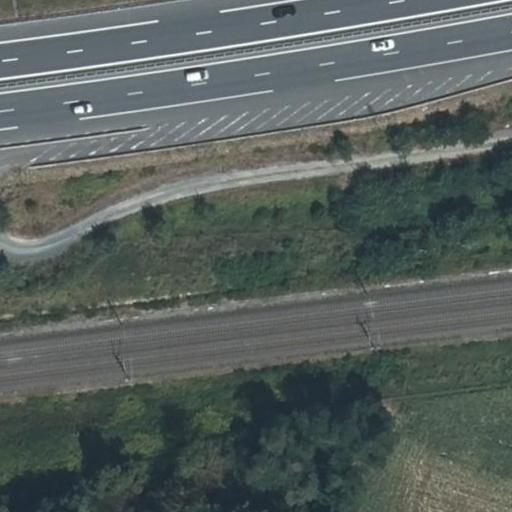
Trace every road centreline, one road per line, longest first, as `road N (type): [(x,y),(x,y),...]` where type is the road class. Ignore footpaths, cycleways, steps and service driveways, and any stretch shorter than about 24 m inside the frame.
road 1 (motorway): [(0,111),(511,30)]
road 2 (motorway): [(388,0),(0,57)]
